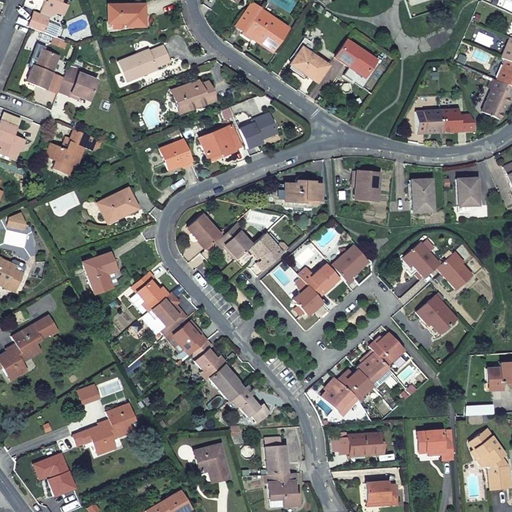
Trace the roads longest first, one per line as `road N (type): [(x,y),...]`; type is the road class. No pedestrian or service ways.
road 1 (residential): [(232,333),(170,260),(164,230),(176,206),(201,189),(297,153),(327,123)]
road 2 (residential): [(301,337),(374,280),(396,303),(325,365)]
road 3 (residential): [(327,123),(352,140),(412,156),(464,157),(511,137)]
road 4 (residential): [(327,123),(200,25),(193,0)]
road 5 (residential): [(335,511),(305,411),(287,393)]
